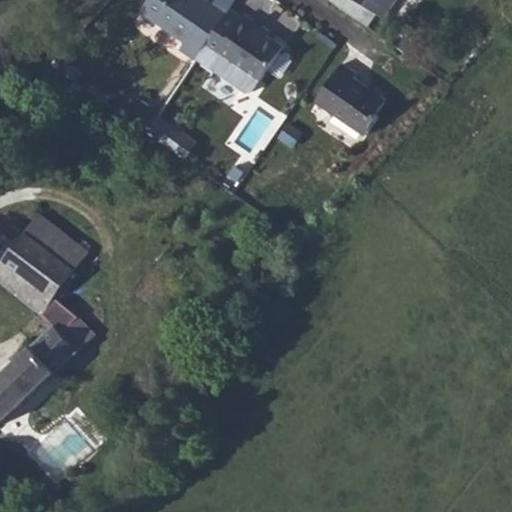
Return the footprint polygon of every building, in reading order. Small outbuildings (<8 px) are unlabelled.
[(181,49),(197,60),(198,59),(203,52),(228,15),(207,0),(150,0),(142,12),(186,42),(181,49)] [(330,0),(349,13),(358,1),(357,0),(330,0)] [(357,0),(358,1),(349,13),(369,27),(378,14),(384,19),(397,0),(357,0)] [(228,15),(203,52),(215,61),(211,68),(247,93),(254,91),(284,48),(268,37),(257,29),(260,25),(246,15),(244,18),(232,10),(228,15)] [(257,29),(268,37),(271,32),(260,25),(257,29)] [(406,37),(399,48),(415,59),(422,49),(406,37)] [(198,59),(211,68),(215,61),(203,52),(198,59)] [(343,64),(318,101),(367,135),(380,117),(377,115),(387,100),(369,88),(368,89),(354,79),(358,74),(343,64)] [(113,109),(125,117),(137,100),(125,92),(113,109)] [(125,117),(147,132),(158,115),(161,111),(152,105),(149,109),(137,100),(125,117)] [(147,132),(168,147),(177,135),(180,130),(158,115),(147,132)] [(280,137),(293,146),(304,129),(292,121),(280,137)] [(177,135),(168,147),(175,152),(184,141),(177,135)] [(56,326),(0,378),(0,425),(97,335),(79,317),(56,297),(90,252),(40,214),(0,265),(0,281),(43,316),(44,314),(56,326)]
